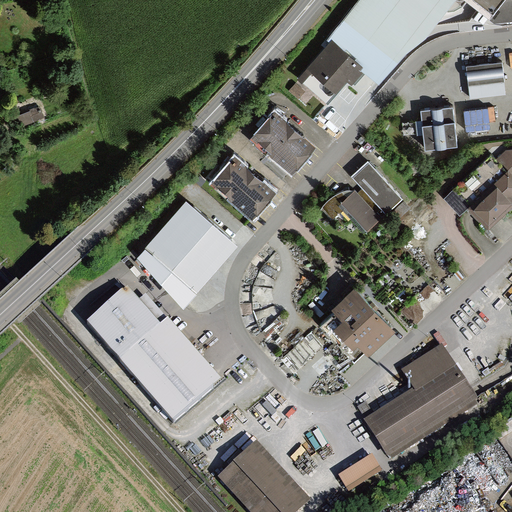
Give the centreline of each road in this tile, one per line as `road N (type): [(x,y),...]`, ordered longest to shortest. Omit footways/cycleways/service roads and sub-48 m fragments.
road 1 (residential): [(511,33),(439,45),(410,67),(245,253),(232,301),(240,335),(268,368),(296,394),(337,401),(363,387),(511,248)]
road 2 (tertiary): [(0,315),(182,144),(312,0)]
road 3 (track): [(0,313),(183,511)]
